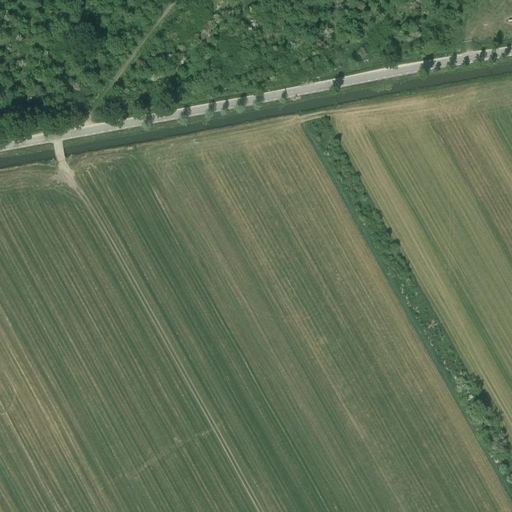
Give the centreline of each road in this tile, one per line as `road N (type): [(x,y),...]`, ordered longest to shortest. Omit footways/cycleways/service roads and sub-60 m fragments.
road 1 (tertiary): [(0,147),(511,51)]
road 2 (track): [(84,132),(93,107),(175,0)]
